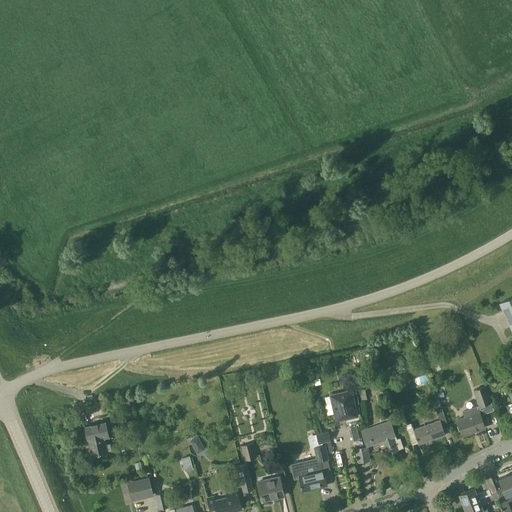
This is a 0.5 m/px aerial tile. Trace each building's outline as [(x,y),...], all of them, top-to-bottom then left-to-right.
[(511,297),(499,303),(511,330),(511,297)] [(422,373),(420,367),(401,372),(403,378),(422,373)] [(479,406),(463,412),(465,417),(457,419),(462,436),(484,428),(480,416),(494,411),(485,386),(474,391),(479,406)] [(406,387),(396,391),(399,401),(409,398),(406,387)] [(357,415),(352,390),(330,395),(336,420),(357,415)] [(439,399),(438,399),(433,401),(439,420),(414,429),(419,443),(445,434),(442,427),(448,425),(439,399)] [(108,436),(105,421),(84,425),(86,438),(88,437),(91,455),(106,452),(103,437),(108,436)] [(396,440),(389,421),(361,431),(366,446),(379,441),(381,446),(384,445),(387,453),(403,447),(400,439),(396,440)] [(316,434),(317,437),(319,444),(330,441),(328,431),(316,434)] [(197,436),(190,440),(197,453),(204,449),(197,436)] [(257,458),(253,443),(241,446),(245,461),(257,458)] [(314,446),(317,458),(317,462),(321,461),(328,459),(325,444),(314,446)] [(370,461),(368,446),(355,448),(357,463),(370,461)] [(303,491),(326,485),(322,466),(321,461),(317,462),(317,458),(292,464),(295,477),(299,476),(303,491)] [(253,489),(247,463),(236,465),(236,466),(232,467),(235,482),(240,481),(243,492),(253,489)] [(511,484),(508,475),(498,479),(502,488),(505,497),(500,499),(505,511),(511,511),(508,502),(511,499),(511,484)] [(128,483),(132,500),(153,495),(148,477),(128,483)] [(263,500),(284,495),(279,477),(258,482),(263,500)] [(487,497),(497,493),(498,493),(496,490),(493,480),(484,483),(487,490),(476,494),(474,489),(459,494),(464,506),(487,497)] [(228,511),(241,509),(236,490),(226,493),(227,496),(215,499),(214,495),(206,497),(209,511),(210,511),(216,510),(216,511),(228,511)] [(165,492),(155,494),(158,508),(168,506),(165,492)] [(487,497),(464,506),(465,511),(488,511),(487,509),(482,511),(480,506),(489,503),(488,502),(487,497)]
